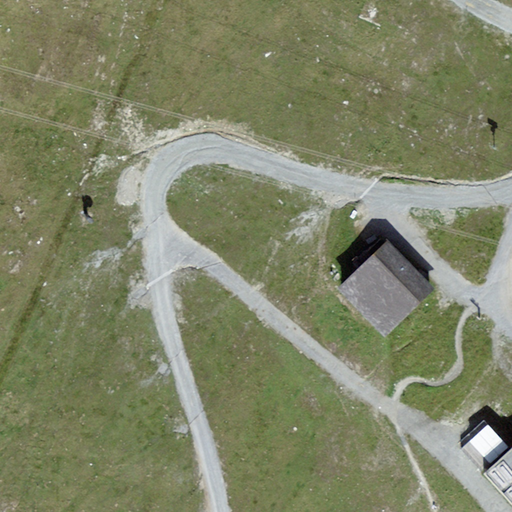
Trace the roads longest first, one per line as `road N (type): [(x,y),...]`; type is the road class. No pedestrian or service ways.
road 1 (track): [(511,184),(482,195),(397,197),(203,145),(156,168),(150,249),(158,308),(215,511)]
road 2 (track): [(501,511),(400,416),(204,256),(179,251),(153,270)]
road 3 (track): [(511,331),(476,303),(511,232)]
